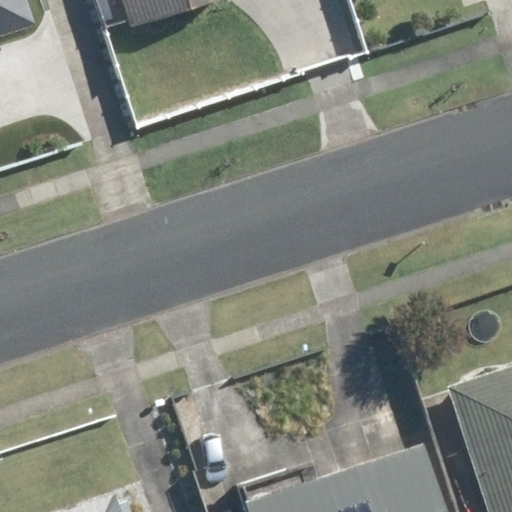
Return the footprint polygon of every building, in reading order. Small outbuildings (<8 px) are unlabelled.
[(12,37),(39,7),(32,0),(0,0),(0,73),(23,48),(12,37)] [(115,0),(125,29),(209,0),(115,0)] [(511,511),(511,355),(441,379),(483,511),(511,511)] [(437,511),(410,429),(234,486),(242,511),(437,511)] [(113,511),(106,489),(33,511),(113,511)]
